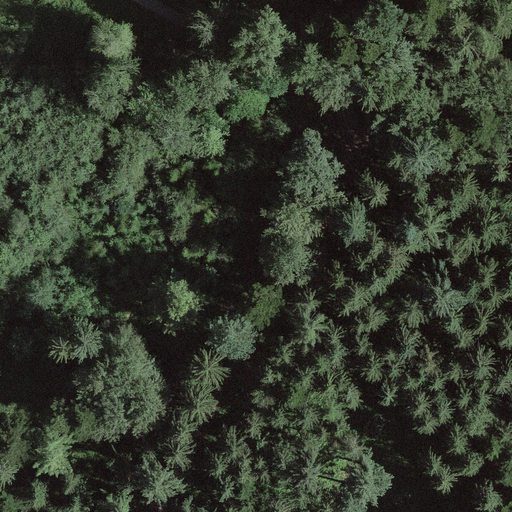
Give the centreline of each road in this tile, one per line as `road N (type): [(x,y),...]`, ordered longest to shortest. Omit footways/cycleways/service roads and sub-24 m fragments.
road 1 (track): [(127,511),(375,128)]
road 2 (track): [(375,128),(132,0)]
road 3 (track): [(450,0),(375,128)]
